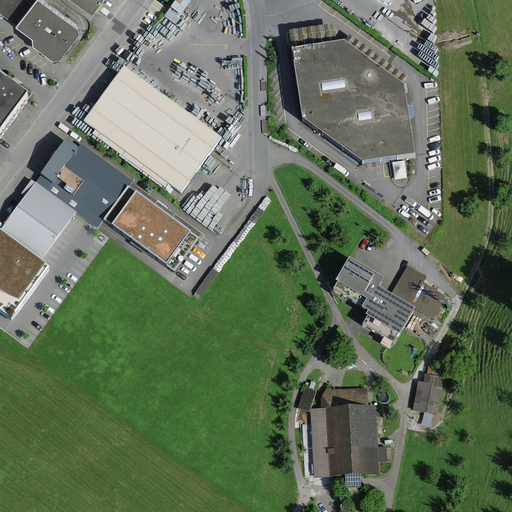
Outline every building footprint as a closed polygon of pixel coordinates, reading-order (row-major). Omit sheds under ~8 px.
[(0,0),(0,11),(36,37),(32,43),(49,56),(58,55),(76,30),(74,22),(44,0),(0,0)] [(94,0),(77,0),(89,8),(94,0)] [(176,27),(196,0),(179,0),(165,19),(176,27)] [(344,41),(291,49),(302,121),(360,163),(414,155),(403,85),(344,41)] [(219,138),(123,67),(82,122),(179,193),(219,138)] [(0,76),(0,128),(25,95),(0,76)] [(102,220),(125,237),(153,197),(70,136),(0,228),(0,234),(39,264),(76,213),(96,227),(102,220)] [(203,233),(153,197),(125,237),(173,273),(203,233)] [(39,264),(0,234),(0,312),(1,314),(39,264)] [(390,296),(379,289),(385,281),(349,260),(336,283),(367,301),(362,309),(368,313),(366,317),(367,318),(364,324),(392,341),(396,335),(400,337),(415,311),(390,296)] [(408,267),(390,296),(415,311),(433,321),(447,297),(423,283),(427,278),(408,267)] [(438,417),(447,367),(429,364),(425,385),(418,384),(413,412),(438,417)] [(316,393),(305,389),(298,408),(309,412),(316,393)] [(375,406),(369,406),(368,389),(321,391),(322,410),(311,410),(315,479),(345,477),(345,482),(346,490),(361,489),(361,482),(361,476),(379,475),(375,406)]
